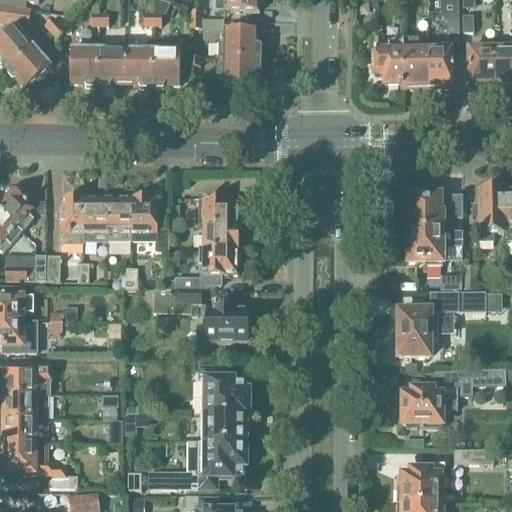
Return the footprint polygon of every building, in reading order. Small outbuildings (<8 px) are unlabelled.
[(223,14),(257,15),(259,0),(218,0),(218,2),(223,2),(223,14)] [(460,0),(441,0),(442,38),(461,38),(460,0)] [(188,14),(188,22),(203,22),(203,14),(188,14)] [(90,30),(99,31),(99,17),(90,17),(90,30)] [(99,17),(99,31),(109,31),(109,17),(99,17)] [(153,31),(153,18),(143,17),(143,31),(153,31)] [(161,18),(153,18),(153,31),(161,31),(161,18)] [(462,19),(463,37),(475,37),(474,19),(462,19)] [(43,29),(50,37),(61,28),(53,20),(43,29)] [(188,22),(188,32),(202,32),(224,33),(224,23),(203,22),(188,22)] [(5,70),(7,72),(38,47),(47,40),(36,26),(26,33),(23,37),(15,29),(0,42),(0,68),(2,71),(5,70)] [(50,37),(56,43),(66,35),(61,28),(50,37)] [(218,45),(217,62),(257,63),(257,59),(260,57),(260,50),(257,49),(257,35),(223,33),(223,46),(218,45)] [(403,89),(403,42),(384,42),(384,38),(374,38),(374,59),(372,59),(372,63),(374,63),(374,68),(373,68),(373,71),(374,71),(374,75),(385,75),(385,88),(399,88),(399,89),(403,89)] [(420,42),(403,42),(403,89),(407,89),(407,92),(415,92),(415,89),(424,89),(424,90),(428,90),(428,53),(420,53),(420,42)] [(48,59),(38,47),(7,72),(9,75),(8,78),(12,83),(16,83),(25,93),(52,72),(44,62),(48,59)] [(495,89),(494,51),(469,52),(469,88),(474,87),(474,91),(482,90),(482,88),(490,87),(490,89),(495,89)] [(511,51),(494,51),(495,89),(499,89),(499,88),(507,87),(507,91),(511,90),(511,51)] [(97,87),(98,53),(70,52),(69,87),(84,87),(86,90),(93,90),(95,87),(97,87)] [(428,53),(428,90),(432,90),(432,89),(440,89),(440,92),(450,92),(450,89),(454,89),(453,52),(428,53)] [(125,53),(98,53),(97,87),(101,87),(103,91),(110,91),(112,87),(124,88),(125,53)] [(125,53),(124,88),(138,88),(139,91),(146,91),(148,88),(152,88),(153,54),(125,53)] [(180,54),(153,54),(152,88),(154,88),(156,92),(163,92),(165,88),(179,88),(180,54)] [(187,60),(187,70),(202,71),(202,61),(187,60)] [(257,63),(217,62),(216,78),(223,78),(222,89),(256,90),(256,76),(260,75),(260,67),(257,65),(257,63)] [(0,215),(22,237),(34,224),(29,219),(34,214),(10,191),(4,197),(3,196),(0,198),(0,215)] [(463,204),(463,222),(462,229),(473,229),(473,219),(477,219),(477,246),(493,246),(493,238),(503,238),(503,193),(503,191),(477,192),(477,208),(473,208),(473,204),(463,204)] [(503,191),(503,193),(503,238),(505,238),(504,232),(511,231),(511,192),(503,193),(503,191)] [(407,235),(443,236),(443,221),(463,222),(463,204),(463,199),(440,199),(411,199),(411,217),(407,217),(407,220),(404,223),(404,229),(407,232),(407,235)] [(59,249),(84,249),(84,203),(84,201),(62,201),(62,209),(59,209),(59,249)] [(84,249),(106,249),(107,204),(94,204),(94,202),(87,202),(87,203),(84,203),(84,249)] [(106,249),(132,249),(132,202),(131,202),(131,204),(127,203),(121,202),(121,204),(107,204),(106,249)] [(132,202),(132,249),(151,249),(151,237),(155,237),(155,236),(156,209),(152,209),(152,202),(132,202)] [(198,229),(203,229),(239,229),(239,227),(241,225),(241,218),(239,215),(237,215),(237,204),(229,204),(229,203),(198,203),(198,229)] [(37,206),(37,219),(46,219),(46,206),(37,206)] [(169,209),(169,219),(179,219),(178,209),(169,209)] [(10,249),(22,237),(0,215),(0,248),(0,249),(5,244),(10,249)] [(179,219),(169,219),(168,229),(179,229),(179,219)] [(203,229),(202,254),(239,254),(239,251),(241,249),(241,243),(239,241),(239,229),(203,229)] [(462,236),(443,236),(407,235),(407,249),(404,252),(404,259),(407,261),(408,267),(424,267),(424,269),(442,269),(443,253),(462,253),(462,236)] [(155,236),(155,237),(155,252),(170,252),(170,236),(155,236)] [(239,255),(239,254),(202,254),(198,254),(197,269),(202,269),(202,292),(223,292),(223,279),(229,279),(229,278),(237,278),(237,267),(238,267),(240,265),(240,258),(239,255)] [(46,260),(46,261),(46,285),(60,285),(60,260),(46,260)] [(36,261),(36,265),(36,285),(46,285),(46,261),(36,261)] [(6,265),(5,272),(6,284),(36,285),(36,265),(6,265)] [(77,278),(89,277),(89,267),(77,267),(77,278)] [(462,271),(462,280),(462,293),(476,294),(476,268),(462,268),(462,271)] [(127,283),(138,283),(138,273),(126,273),(126,282),(121,282),(121,293),(127,293),(127,283)] [(89,286),(89,277),(77,278),(77,286),(89,286)] [(462,293),(462,280),(439,280),(439,293),(462,293)] [(138,293),(138,283),(127,283),(127,293),(138,293)] [(164,294),(201,294),(202,283),(174,283),(174,285),(164,285),(164,294)] [(201,294),(164,294),(147,294),(147,318),(191,319),(191,308),(201,309),(201,294)] [(429,315),(438,315),(454,315),(474,315),(487,315),(487,296),(474,296),(454,296),(429,296),(429,315)] [(0,325),(23,326),(23,317),(29,317),(29,301),(0,300),(0,325)] [(252,333),(249,330),(248,313),(239,313),(239,311),(205,311),(205,347),(249,347),(249,343),(252,342),(252,333)] [(429,361),(429,315),(417,315),(417,311),(398,311),(398,326),(399,326),(399,343),(395,346),(395,356),(399,358),(399,361),(429,361)] [(49,318),(49,326),(63,326),(63,318),(49,318)] [(0,349),(23,350),(23,326),(0,325),(0,349)] [(63,326),(49,326),(49,334),(62,334),(63,326)] [(47,401),(47,399),(55,400),(55,386),(50,386),(50,369),(35,369),(35,375),(3,375),(3,400),(47,401)] [(202,418),(246,419),(248,419),(249,414),(252,411),(252,404),(248,402),(248,384),(233,385),(233,383),(218,383),(218,370),(198,370),(198,386),(202,386),(202,418)] [(424,427),(424,432),(444,432),(445,413),(458,413),(458,401),(471,401),(471,392),(480,392),(490,392),(511,392),(511,374),(470,374),(431,374),(430,393),(415,393),(415,392),(409,392),(409,393),(412,393),(412,398),(402,398),(402,427),(424,427)] [(119,399),(103,399),(103,410),(119,410),(119,399)] [(47,401),(3,400),(3,424),(47,425),(47,401)] [(138,408),(123,409),(124,417),(139,417),(138,408)] [(202,418),(202,447),(245,448),(245,434),(248,431),(249,425),(245,422),(246,419),(202,418)] [(137,436),(136,420),(124,420),(124,436),(124,440),(137,440),(137,436)] [(123,423),(113,423),(113,432),(109,432),(109,447),(123,447),(123,423)] [(47,425),(3,424),(3,448),(47,449),(47,425)] [(192,447),(192,477),(192,492),(217,492),(217,481),(232,481),(232,480),(245,480),(245,463),(249,460),(249,452),(245,449),(245,448),(202,447),(192,447)] [(7,479),(8,479),(13,479),(14,478),(16,477),(17,476),(18,475),(18,474),(18,473),(18,472),(24,472),(23,477),(49,477),(49,481),(54,481),(54,491),(77,492),(77,490),(77,481),(67,481),(67,474),(55,474),(55,467),(47,467),(47,449),(3,448),(3,474),(3,476),(4,477),(6,478),(7,479)] [(454,453),(453,469),(492,469),(492,453),(454,453)] [(397,489),(397,509),(444,509),(444,472),(429,472),(429,474),(413,474),(413,473),(410,473),(410,478),(402,478),(402,489),(397,489)] [(142,475),(128,475),(128,494),(142,494),(142,475)] [(148,477),(148,493),(176,493),(176,492),(192,492),(192,477),(148,477)] [(95,511),(94,498),(71,500),(72,511),(95,511)] [(217,511),(218,503),(198,503),(186,502),(185,511),(217,511)]
